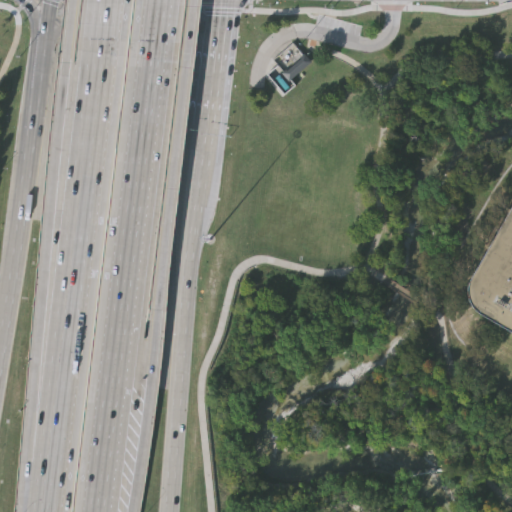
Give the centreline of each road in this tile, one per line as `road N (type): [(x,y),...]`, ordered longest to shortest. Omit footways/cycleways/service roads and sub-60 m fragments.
road 1 (motorway): [(95,511),(149,66)]
road 2 (motorway): [(98,59),(39,479)]
road 3 (motorway): [(61,61),(37,345),(39,479)]
road 4 (motorway): [(143,404),(180,66)]
road 5 (secondary): [(42,39),(0,340)]
road 6 (secondary): [(166,511),(184,296)]
road 7 (secondary): [(210,70),(194,34),(175,24),(68,22),(42,39)]
